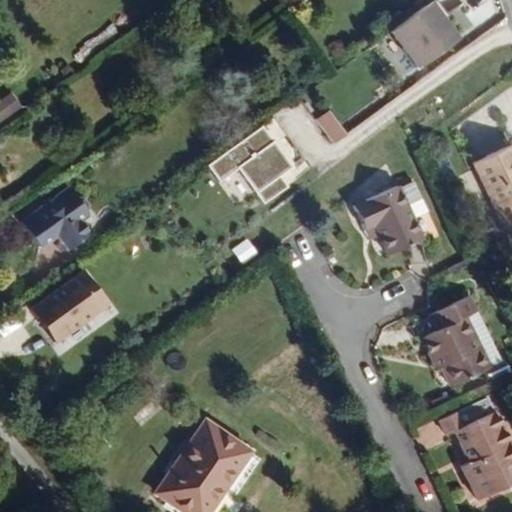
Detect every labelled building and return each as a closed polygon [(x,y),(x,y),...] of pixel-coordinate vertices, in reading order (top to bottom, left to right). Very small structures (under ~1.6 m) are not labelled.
[(454,38),(427,2),(387,32),(414,68),(454,38)] [(7,90),(0,95),(0,116),(17,104),(7,90)] [(345,135),(327,110),(315,119),(332,144),(345,135)] [(284,163),(255,123),(201,162),(212,178),(230,165),(255,201),(280,183),(272,172),(284,163)] [(511,219),(511,147),(511,145),(471,164),(500,225),(511,219)] [(425,212),(411,181),(395,188),(409,219),(425,212)] [(84,236),(73,220),(83,212),(64,186),(15,222),(34,247),(50,234),(63,250),(84,236)] [(395,188),(394,186),(352,205),(362,230),(372,226),(375,237),(384,256),(419,240),(409,219),(395,188)] [(375,237),(372,226),(362,230),(367,240),(375,237)] [(254,252),(244,237),(228,248),(238,263),(254,252)] [(48,344),(102,304),(78,272),(24,310),(48,344)] [(487,369),(462,317),(475,311),(467,296),(426,314),(433,331),(418,337),(427,358),(435,354),(439,367),(448,387),(487,369)] [(499,363),(475,311),(462,317),(487,369),(499,363)] [(439,367),(435,354),(427,358),(433,370),(439,367)] [(511,460),(511,454),(484,395),(434,419),(441,435),(450,432),(465,462),(456,465),(471,499),(507,482),(500,467),(511,460)] [(178,511),(204,511),(246,451),(200,419),(150,492),(178,511)] [(472,501),(508,485),(507,482),(471,499),(472,501)]
